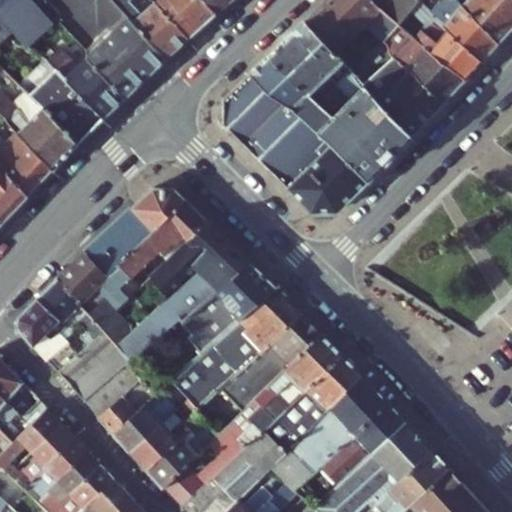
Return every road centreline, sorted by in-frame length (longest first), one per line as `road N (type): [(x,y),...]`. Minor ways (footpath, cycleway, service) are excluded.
road 1 (tertiary): [(318,273),(511,479)]
road 2 (residential): [(318,273),(511,75)]
road 3 (tertiary): [(0,283),(162,117)]
road 4 (tertiary): [(162,117),(318,273)]
road 5 (tertiary): [(162,117),(285,0)]
